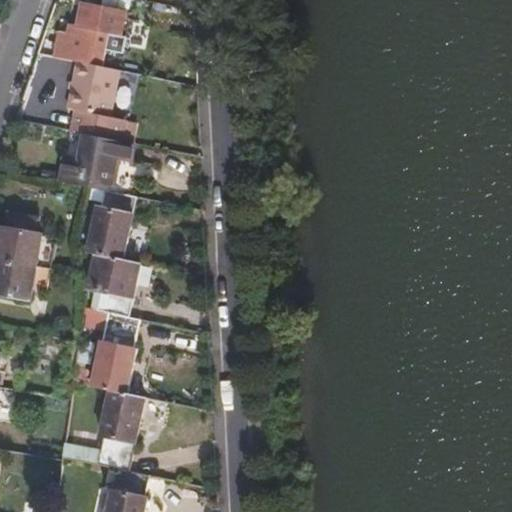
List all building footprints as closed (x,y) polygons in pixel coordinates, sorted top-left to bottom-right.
[(102,65),(109,32),(122,35),(128,8),(91,0),(85,0),(80,23),(72,22),(70,30),(63,29),(57,55),(76,59),(102,65)] [(109,115),(118,69),(102,65),(76,59),(66,106),(76,108),(71,129),(112,137),(118,139),(122,118),(109,115)] [(158,170),(164,148),(118,139),(112,137),(104,169),(91,168),(88,184),(111,189),(140,195),(145,169),(158,170)] [(126,260),(140,195),(111,189),(109,204),(102,205),(91,253),(99,254),(126,260)] [(42,263),(47,230),(34,229),(37,214),(9,209),(7,224),(4,224),(0,252),(0,256),(41,263),(42,263)] [(132,316),(144,263),(126,260),(99,254),(93,283),(102,286),(100,303),(111,306),(110,312),(132,316)] [(38,279),(41,263),(0,256),(0,289),(35,296),(38,279)] [(45,280),(47,265),(42,263),(41,263),(38,279),(45,280)] [(129,394),(143,319),(132,316),(110,312),(95,387),(104,388),(129,394)] [(132,471),(147,398),(129,394),(104,388),(95,437),(106,441),(101,465),(108,466),(132,471)] [(147,511),(151,496),(147,493),(151,475),(132,471),(108,466),(98,511),(147,511)]
